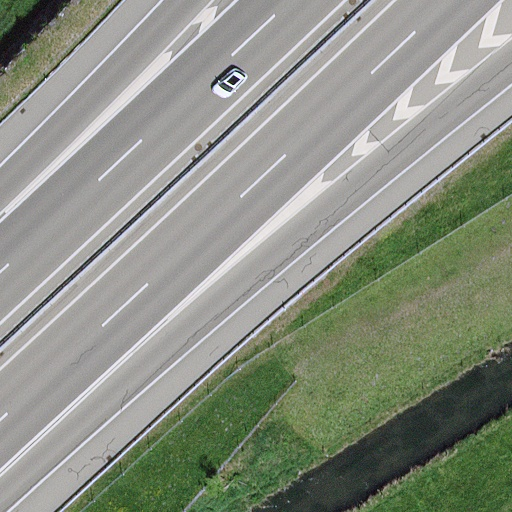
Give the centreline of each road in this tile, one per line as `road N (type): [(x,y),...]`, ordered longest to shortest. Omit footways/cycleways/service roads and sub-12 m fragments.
road 1 (motorway): [(0,502),(401,151),(511,68)]
road 2 (motorway): [(0,426),(458,0)]
road 3 (motorway): [(277,0),(0,250)]
road 4 (motorway): [(191,0),(0,175)]
